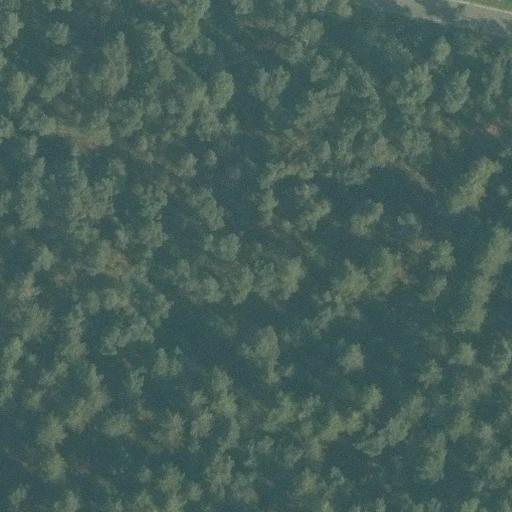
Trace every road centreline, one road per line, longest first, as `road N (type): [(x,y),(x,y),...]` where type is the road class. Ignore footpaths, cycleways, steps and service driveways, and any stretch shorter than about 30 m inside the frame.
road 1 (track): [(42,511),(511,138)]
road 2 (unclassified): [(379,0),(511,28)]
